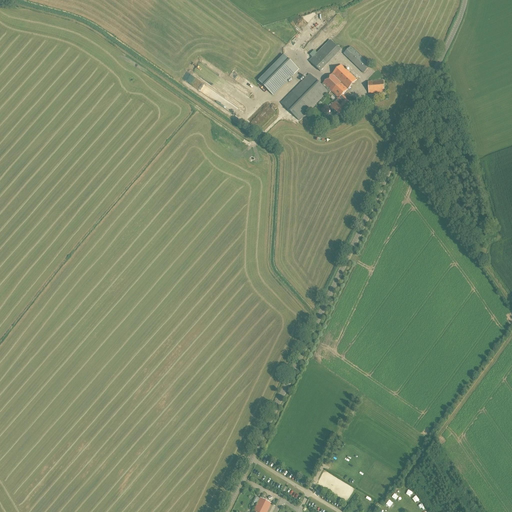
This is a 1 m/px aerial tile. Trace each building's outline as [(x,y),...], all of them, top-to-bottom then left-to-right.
[(320,72),(341,51),(330,40),(317,53),(314,50),(310,55),(312,58),(309,61),(320,72)] [(364,73),(371,66),(351,47),(344,54),(364,73)] [(274,96),(299,70),(284,55),(258,81),(274,96)] [(220,75),(200,63),(197,68),(217,81),(220,75)] [(338,100),(335,102),(331,107),(340,116),(344,111),(345,112),(351,105),(346,101),(348,99),(343,95),(357,80),(341,64),(323,83),(321,85),(310,74),(281,103),(299,121),(328,92),(329,94),(331,91),(337,98),(336,99),(338,100)] [(369,94),(384,92),(383,80),(368,82),(369,94)] [(272,511),(276,505),(260,497),(253,511),(252,511),(272,511)]
